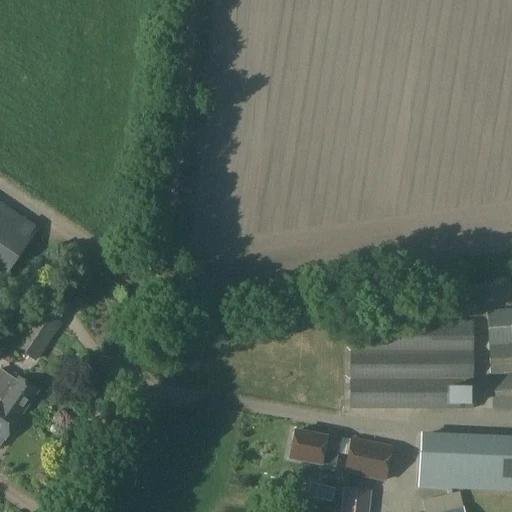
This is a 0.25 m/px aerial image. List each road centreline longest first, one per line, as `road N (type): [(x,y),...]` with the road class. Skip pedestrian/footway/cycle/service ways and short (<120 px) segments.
road 1 (unclassified): [(56,511),(159,263),(183,143),(194,0)]
road 2 (unknown): [(124,357),(400,423),(408,436),(409,511)]
